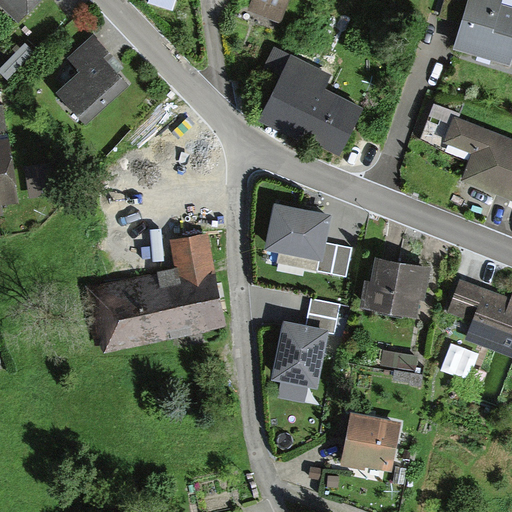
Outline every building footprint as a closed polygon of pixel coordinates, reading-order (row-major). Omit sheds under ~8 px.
[(0,0),(0,3),(18,22),(39,0),(0,0)] [(279,24),(288,0),(255,0),(251,13),(279,24)] [(462,24),(469,0),(445,0),(440,17),(462,24)] [(455,48),(510,65),(511,57),(511,7),(500,4),(501,0),(469,0),(462,24),(455,48)] [(55,92),(82,120),(120,85),(98,62),(104,57),(87,39),(65,59),(77,72),(55,92)] [(326,89),(332,76),(275,48),(266,67),(281,74),(259,119),(339,159),(364,108),(326,89)] [(511,139),(453,116),(442,142),(470,153),(459,180),(511,201),(511,139)] [(42,168),(26,171),(29,190),(45,187),(42,168)] [(331,216),(275,205),(265,248),(280,252),(278,262),(317,271),(319,260),(321,261),(325,243),(331,216)] [(91,290),(105,353),(227,325),(207,235),(170,243),(176,271),(91,290)] [(352,248),(325,243),(321,261),(319,260),(317,271),(346,277),(352,248)] [(375,258),(371,282),(366,281),(361,307),(415,317),(419,298),(424,299),(430,268),(375,258)] [(466,340),(511,356),(511,296),(511,299),(461,281),(449,313),(473,322),(466,340)] [(320,338),(284,330),(273,380),(310,388),(320,338)] [(418,356),(382,351),(380,365),(416,370),(418,356)] [(381,467),(388,421),(344,414),(337,460),(381,467)]
